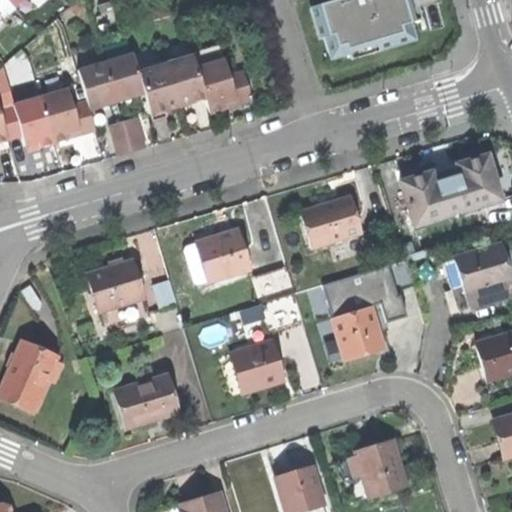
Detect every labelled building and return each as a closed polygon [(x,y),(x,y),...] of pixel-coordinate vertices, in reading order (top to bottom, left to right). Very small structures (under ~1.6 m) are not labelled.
[(330,0),(331,4),(310,10),(319,41),(324,40),(329,59),(373,46),(375,51),(409,42),(405,27),(410,26),(402,0),(330,0)] [(102,52),(106,65),(129,58),(125,45),(102,52)] [(129,58),(106,65),(118,105),(131,101),(144,97),(137,75),(132,57),(129,58)] [(196,69),(193,58),(165,66),(178,109),(192,105),(206,101),(196,69)] [(224,61),(196,69),(206,101),(210,116),(225,112),(223,105),(229,103),(236,101),(238,108),(253,103),(243,72),(229,77),(224,61)] [(78,73),(88,103),(91,113),(105,108),(118,105),(106,65),(78,73)] [(166,113),(178,109),(165,66),(137,75),(144,97),(150,118),(166,113)] [(69,91),(42,99),(56,146),(69,142),(67,135),(73,133),(80,131),(83,139),(97,135),(91,113),(88,103),(74,107),(69,91)] [(42,99),(0,112),(0,113),(9,142),(23,138),(26,148),(32,146),(37,144),(40,151),(56,146),(42,99)] [(0,144),(9,142),(0,113),(0,144)] [(123,124),(132,154),(147,150),(138,120),(123,124)] [(118,158),(132,154),(123,124),(109,128),(118,158)] [(432,173),(402,181),(415,226),(501,200),(489,156),(459,164),(462,173),(449,177),(435,181),(432,173)] [(311,247),(362,231),(351,197),(326,204),(301,212),(311,247)] [(219,236),(193,244),(191,248),(202,281),(206,283),(253,269),(240,229),(219,236)] [(511,272),(503,245),(457,259),(463,278),(468,296),(511,282),(511,272)] [(113,267),(87,275),(98,313),(146,298),(134,261),(113,267)] [(288,267),(253,277),(262,304),(296,293),(288,267)] [(305,322),(296,293),(262,304),(271,332),(305,322)] [(333,320),(346,363),(359,359),(384,352),(371,309),(333,320)] [(332,320),(321,323),(332,364),(343,361),(332,320)] [(511,335),(477,345),(481,361),(487,382),(511,375),(511,335)] [(286,380),(273,341),(235,353),(248,392),(262,388),(286,380)] [(54,361),(55,357),(21,342),(9,371),(0,392),(34,406),(46,378),(54,361)] [(61,365),(54,361),(46,378),(54,382),(61,365)] [(123,391),(135,428),(157,421),(179,414),(167,377),(123,391)] [(0,397),(33,412),(34,406),(0,392),(0,397)] [(511,457),(511,416),(498,421),(504,440),(509,458),(511,457)] [(368,499),(404,487),(398,467),(391,443),(354,455),(368,499)] [(285,511),(308,511),(325,507),(312,467),(292,473),(275,479),(285,511)] [(181,511),(223,511),(218,496),(199,502),(180,508),(181,511)]
